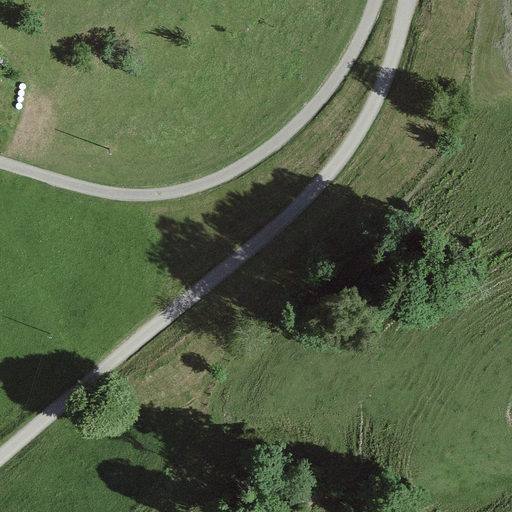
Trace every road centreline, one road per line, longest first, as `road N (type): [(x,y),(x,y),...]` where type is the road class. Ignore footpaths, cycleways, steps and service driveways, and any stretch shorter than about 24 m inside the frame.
road 1 (unclassified): [(404,0),(355,133),(301,204),(0,463)]
road 2 (unclassified): [(374,0),(319,98),(286,132),(195,185),(136,192),(0,160)]
